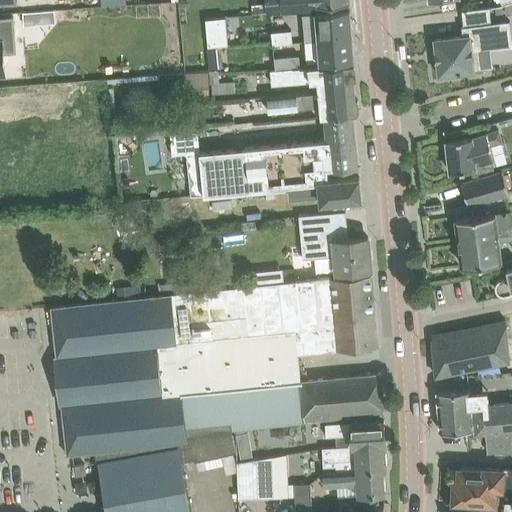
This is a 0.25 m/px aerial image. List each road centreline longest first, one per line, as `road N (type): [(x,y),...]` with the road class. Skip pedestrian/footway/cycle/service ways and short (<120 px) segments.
road 1 (tertiary): [(405,328),(386,128)]
road 2 (tertiary): [(411,511),(405,328)]
road 3 (residential): [(386,128),(511,96)]
road 4 (tertiary): [(386,128),(373,0)]
